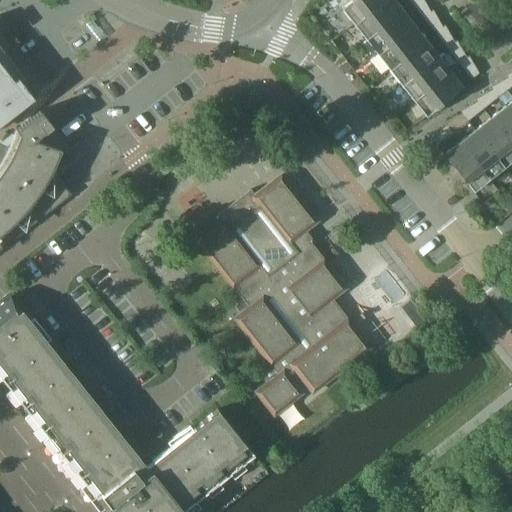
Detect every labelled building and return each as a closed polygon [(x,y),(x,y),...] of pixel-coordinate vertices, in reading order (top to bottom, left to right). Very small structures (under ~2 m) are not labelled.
[(349,0),(340,7),(353,23),(382,0),(349,0)] [(382,0),(353,23),(365,39),(401,10),(393,0),(382,0)] [(412,0),(410,2),(419,14),(428,7),(424,0),(412,0)] [(422,17),(431,29),(440,22),(433,9),(430,11),(422,17)] [(365,39),(377,54),(413,25),(401,10),(365,39)] [(445,24),(434,32),(443,44),(452,37),(445,24)] [(377,54),(389,69),(425,40),(413,25),(377,54)] [(389,69),(401,85),(437,56),(425,40),(389,69)] [(446,48),(455,60),(464,53),(457,40),(446,48)] [(0,121),(37,93),(0,46),(0,121)] [(458,63),(467,75),(476,68),(469,55),(458,63)] [(401,85),(413,100),(449,71),(437,56),(401,85)] [(425,116),(462,87),(449,71),(413,100),(425,116)] [(490,87),(492,89),(498,97),(509,88),(503,80),(490,87)] [(482,109),(494,100),(488,91),(474,99),(482,109)] [(467,121),(479,112),(472,104),(459,111),(467,121)] [(490,118),(511,145),(511,114),(506,106),(490,118)] [(0,249),(6,245),(7,245),(8,244),(7,244),(24,231),(25,230),(42,217),(43,217),(43,216),(61,202),(62,202),(63,201),(62,201),(71,194),(57,176),(50,168),(54,160),(59,149),(42,143),(37,137),(52,125),(44,115),(40,110),(15,129),(20,134),(5,146),(0,144),(0,249)] [(444,123),(446,125),(452,133),(464,124),(457,116),(444,123)] [(475,130),(504,167),(511,160),(511,145),(490,118),(475,130)] [(429,135),(437,145),(448,136),(442,128),(429,135)] [(460,142),(489,179),(504,167),(475,130),(460,142)] [(444,155),(472,191),(489,179),(460,142),(444,155)] [(255,391),(273,414),(301,393),(295,384),(302,378),(312,391),(335,374),(336,375),(347,366),(346,365),(369,347),(347,320),(344,322),(327,301),(344,288),(310,243),(313,240),(311,238),(307,240),(301,232),(316,220),(281,175),(254,196),(250,190),(218,214),(223,220),(196,241),(248,307),(234,318),(269,362),(259,371),(267,382),(255,391)] [(10,295),(0,302),(0,376),(96,498),(101,495),(108,504),(104,508),(107,511),(184,511),(183,511),(254,455),(217,409),(145,466),(10,295)] [(400,307),(417,329),(429,320),(411,298),(400,307)] [(511,480),(511,450),(497,462),(511,480)]
